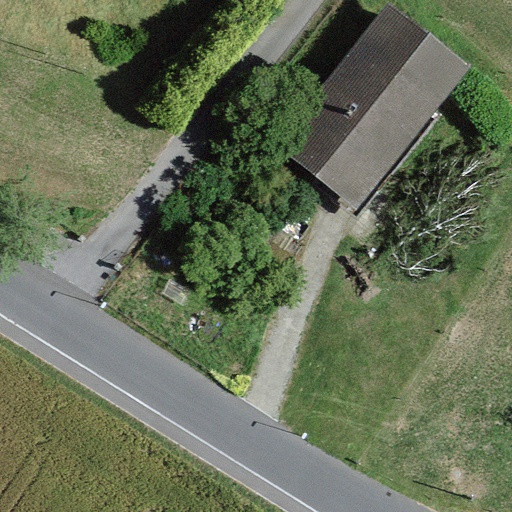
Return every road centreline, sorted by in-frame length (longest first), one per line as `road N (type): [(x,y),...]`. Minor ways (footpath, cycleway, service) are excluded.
road 1 (residential): [(0,284),(388,511)]
road 2 (unknown): [(135,364),(353,0)]
road 3 (unknown): [(259,436),(294,340),(369,217)]
